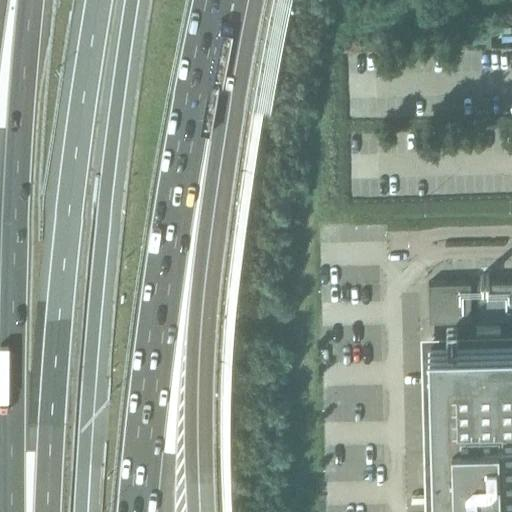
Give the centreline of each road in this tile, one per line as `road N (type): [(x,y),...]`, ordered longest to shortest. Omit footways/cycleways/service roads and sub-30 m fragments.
road 1 (motorway): [(136,511),(167,249),(212,0)]
road 2 (motorway): [(97,0),(69,209),(44,511)]
road 3 (motorway): [(80,511),(102,212),(131,0)]
road 4 (motorway): [(194,511),(193,314),(214,0)]
road 5 (motorway): [(29,0),(17,145),(12,511)]
